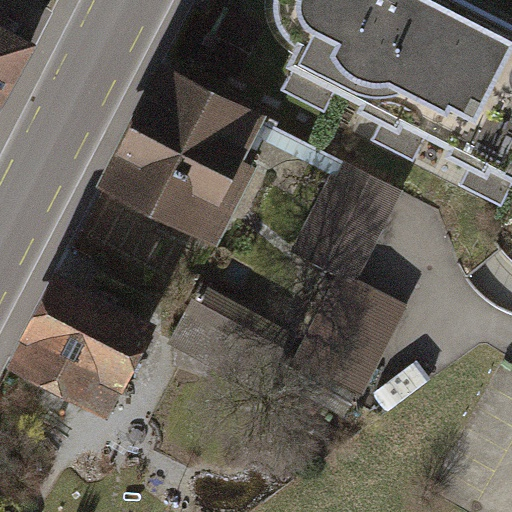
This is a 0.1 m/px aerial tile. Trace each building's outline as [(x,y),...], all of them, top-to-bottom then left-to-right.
[(423,130),(435,136),(497,13),(472,0),(270,0),(270,6),(274,20),(282,31),(293,40),(283,60),(289,62),(278,82),(321,104),(331,84),(357,97),(353,105),(377,117),(369,133),(411,154),(423,130)] [(511,20),(497,13),(435,136),(446,142),(442,150),(465,162),(457,178),(500,200),(511,176),(511,20)] [(0,131),(42,54),(0,31),(0,131)] [(284,127),(164,69),(103,197),(223,254),(284,127)] [(302,372),(368,405),(415,314),(364,288),(410,199),(346,167),(278,298),(327,323),(302,372)] [(163,335),(58,283),(14,374),(119,425),(163,335)]
